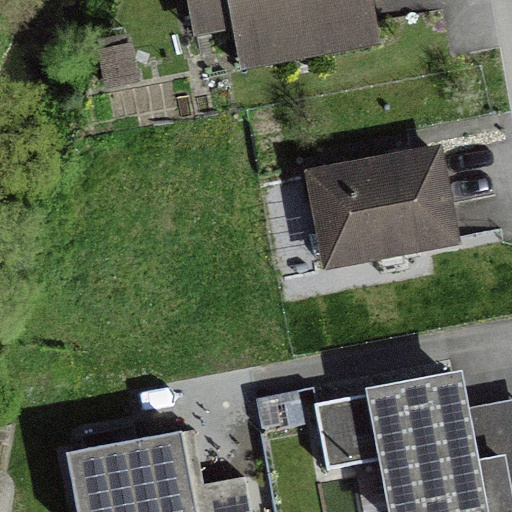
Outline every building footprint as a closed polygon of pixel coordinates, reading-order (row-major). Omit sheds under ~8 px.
[(240,74),(381,48),(372,0),(186,0),(194,40),(233,33),(240,74)] [(142,83),(133,43),(127,45),(125,35),(98,41),(100,51),(97,51),(106,91),(142,83)] [(323,274),(461,248),(442,146),(304,172),(323,274)] [(106,221),(104,197),(74,200),(76,225),(106,221)] [(35,272),(24,313),(80,327),(102,243),(35,226),(24,269),(35,272)] [(378,464),(386,511),(511,511),(511,400),(470,409),(463,375),(365,393),(366,396),(315,406),(327,473),(378,464)] [(305,424),(299,392),(256,401),(263,433),(305,424)] [(195,511),(181,437),(66,460),(75,511),(195,511)]
